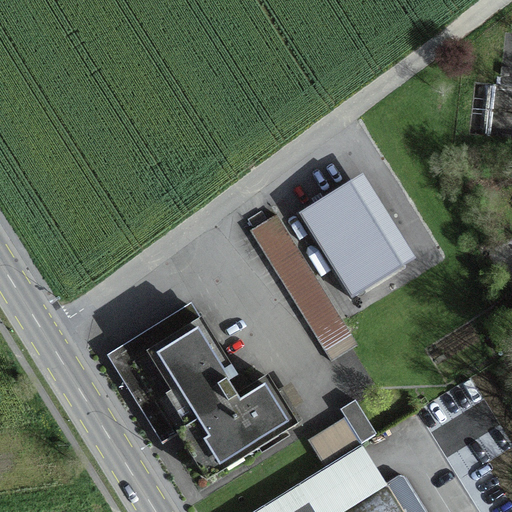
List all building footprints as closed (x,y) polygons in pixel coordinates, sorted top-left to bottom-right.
[(511,32),(505,32),(499,84),(511,85),(511,32)] [(511,175),(503,175),(500,192),(511,191),(511,175)] [(350,182),(299,214),(352,299),(403,267),(350,182)] [(325,351),(351,335),(276,215),(250,231),(325,351)] [(245,390),(194,309),(115,357),(166,439),(178,431),(207,479),(296,424),(267,376),(245,390)] [(361,443),(376,434),(355,400),(340,409),(345,417),(361,443)] [(308,440),(324,466),(361,443),(345,417),(308,440)] [(338,511),(385,483),(378,472),(362,446),(353,451),(287,492),(254,511),(338,511)] [(425,511),(404,476),(398,475),(339,511),(425,511)]
